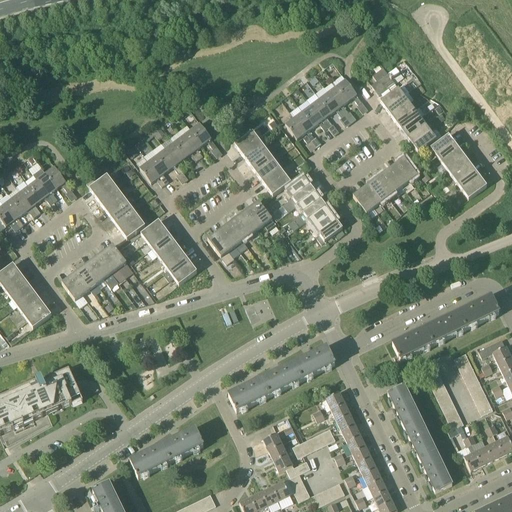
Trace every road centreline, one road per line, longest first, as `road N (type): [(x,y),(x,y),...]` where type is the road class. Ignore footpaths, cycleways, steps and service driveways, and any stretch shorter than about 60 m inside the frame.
road 1 (residential): [(43,277),(26,259),(28,245),(77,209),(97,239),(50,274)]
road 2 (residential): [(416,511),(339,353)]
road 3 (residential): [(445,265),(448,233),(504,191),(505,180),(468,130)]
road 4 (residential): [(70,475),(209,381)]
road 5 (residential): [(339,353),(482,285)]
road 6 (residential): [(77,338),(226,294)]
road 7 (residential): [(511,143),(437,44),(436,19)]
road 8 (residential): [(335,196),(315,163),(374,121),(391,153)]
road 9 (residential): [(220,511),(245,467),(209,381)]
road 10 (residential): [(190,238),(173,215),(174,201),(221,167),(244,197)]
road 11 (residential): [(321,316),(445,265)]
road 12 (residential): [(209,381),(321,316)]
